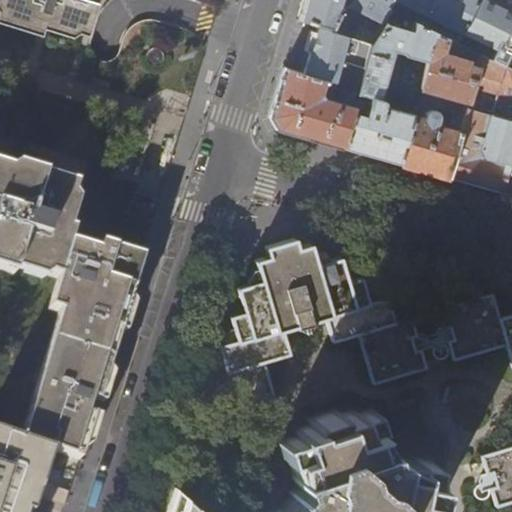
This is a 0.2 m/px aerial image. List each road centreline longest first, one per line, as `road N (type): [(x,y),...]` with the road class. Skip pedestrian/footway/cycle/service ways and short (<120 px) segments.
road 1 (tertiary): [(115,511),(219,162)]
road 2 (residential): [(511,246),(219,162)]
road 3 (tertiary): [(219,162),(268,0)]
